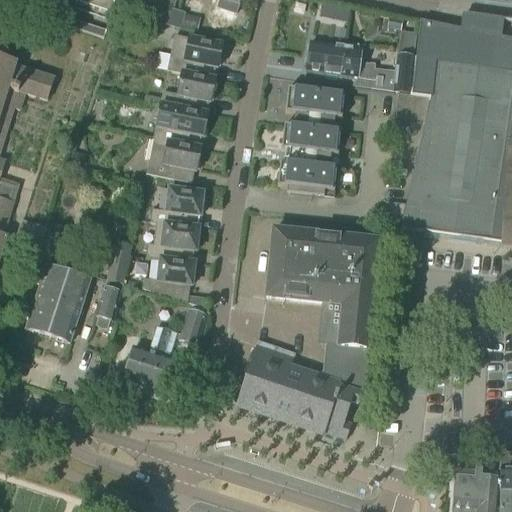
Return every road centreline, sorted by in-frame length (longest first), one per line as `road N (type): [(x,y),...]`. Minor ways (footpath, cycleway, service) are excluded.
road 1 (residential): [(267,0),(217,336)]
road 2 (residential): [(392,511),(424,281),(511,289)]
road 3 (primary): [(177,474),(0,413)]
road 4 (primary): [(291,511),(177,474)]
